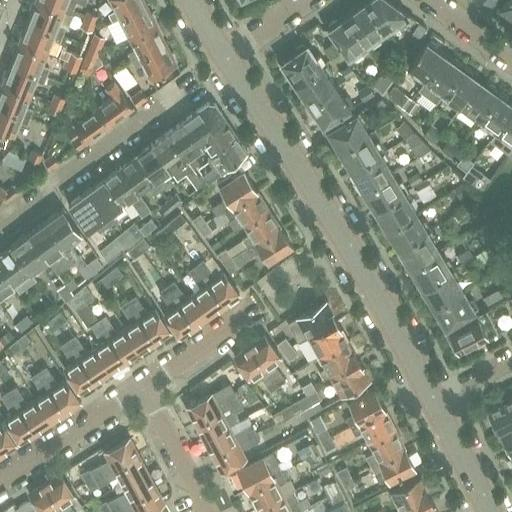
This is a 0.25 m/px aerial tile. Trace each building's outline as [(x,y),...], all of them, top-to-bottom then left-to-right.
[(37,0),(34,0),(27,20),(62,34),(65,26),(58,24),(63,10),(37,0)] [(37,0),(63,10),(67,0),(73,0),(76,1),(76,0),(37,0)] [(110,0),(115,10),(108,13),(112,20),(146,3),(144,0),(110,0)] [(408,14),(388,0),(366,0),(364,2),(386,30),(395,23),(400,31),(416,20),(408,14)] [(511,0),(501,0),(498,6),(511,16),(511,0)] [(364,2),(346,15),(367,43),(386,30),(364,2)] [(122,24),(129,36),(156,23),(146,3),(112,20),(115,28),(122,24)] [(87,10),(83,18),(95,23),(98,15),(87,10)] [(348,57),(359,49),(361,53),(370,47),(367,43),(346,15),(327,29),(348,57)] [(92,31),(95,23),(83,18),(80,27),(92,31)] [(27,20),(19,40),(47,52),(52,39),(59,42),(62,34),(27,20)] [(419,37),(426,27),(419,22),(412,32),(419,37)] [(129,36),(135,49),(128,53),(132,61),(166,43),(156,23),(129,36)] [(105,37),(97,35),(93,33),(91,41),(102,45),(105,37)] [(67,59),(67,60),(79,64),(82,56),(80,56),(85,42),(75,39),(70,52),(68,51),(66,59),(67,59)] [(19,40),(10,61),(46,75),(49,67),(42,65),(47,52),(19,40)] [(98,53),(102,45),(91,41),(87,49),(98,53)] [(425,41),(406,67),(424,80),(443,54),(425,41)] [(176,64),(166,43),(132,61),(135,68),(142,64),(149,78),(176,64)] [(280,61),(295,83),(321,64),(307,43),(280,61)] [(326,50),(332,58),(341,52),(335,44),(326,50)] [(95,61),(98,55),(98,53),(87,49),(84,56),(95,61)] [(100,57),(107,69),(112,66),(105,54),(100,57)] [(437,101),(442,93),(461,67),(443,54),(424,80),(420,86),(426,91),(425,93),(437,101)] [(65,68),(75,72),(76,72),(79,64),(67,60),(65,68)] [(10,61),(2,82),(31,93),(36,80),(43,83),(46,75),(10,61)] [(295,83),(309,104),(335,85),(321,64),(295,83)] [(346,79),(355,73),(350,65),(340,71),(346,79)] [(382,93),(396,73),(388,66),(372,84),(382,93)] [(442,93),(460,106),(479,80),(461,67),(442,93)] [(112,96),(98,107),(97,107),(109,124),(133,107),(114,80),(105,87),(112,96)] [(460,106),(478,119),(497,93),(479,80),(460,106)] [(2,82),(0,87),(0,104),(30,116),(33,109),(25,106),(31,93),(2,82)] [(323,124),(350,107),(335,85),(309,104),(323,124)] [(373,95),(368,86),(358,92),(363,101),(373,95)] [(136,106),(147,98),(140,89),(130,96),(136,106)] [(54,93),(51,101),(62,105),(66,97),(54,93)] [(404,93),(397,103),(404,108),(411,98),(404,93)] [(478,119),(495,132),(496,132),(511,109),(511,104),(497,93),(478,119)] [(374,111),(386,104),(381,98),(371,104),(374,111)] [(419,103),(411,98),(404,108),(412,114),(419,103)] [(47,109),(59,113),(62,105),(51,101),(47,109)] [(207,103),(183,120),(196,138),(225,118),(215,104),(207,103)] [(0,129),(11,134),(14,135),(19,121),(26,124),(30,116),(0,104),(0,129)] [(78,147),(109,124),(97,107),(73,124),(79,131),(71,138),(78,147)] [(498,145),(503,138),(511,143),(511,109),(496,132),(495,132),(490,140),(498,145)] [(356,113),(327,131),(339,150),(368,133),(356,113)] [(201,146),(204,144),(210,153),(236,134),(225,118),(196,138),(201,146)] [(183,120),(167,132),(191,166),(192,168),(193,167),(199,163),(192,153),(201,146),(196,138),(183,120)] [(404,138),(413,130),(403,120),(395,127),(404,138)] [(423,135),(434,143),(442,132),(430,123),(423,135)] [(186,173),(197,187),(203,182),(193,167),(192,168),(191,166),(167,132),(151,143),(169,169),(177,180),(186,173)] [(339,150),(351,170),(380,153),(368,133),(339,150)] [(222,170),(247,151),(236,134),(210,153),(222,170)] [(440,149),(450,157),(457,146),(448,139),(440,149)] [(430,147),(424,140),(416,146),(423,153),(430,147)] [(160,175),(169,169),(151,143),(135,155),(160,189),(167,184),(160,175)] [(28,158),(40,162),(43,154),(32,149),(28,158)] [(8,150),(0,160),(20,170),(26,157),(8,150)] [(60,161),(59,160),(59,159),(58,159),(54,154),(55,154),(53,152),(42,159),(44,162),(48,166),(48,167),(49,169),(60,161)] [(351,170),(363,190),(392,173),(380,153),(351,170)] [(138,192),(138,191),(146,185),(153,194),(160,189),(135,155),(120,166),(138,192)] [(460,158),(456,164),(466,171),(471,164),(473,162),(467,157),(460,158)] [(466,171),(462,176),(473,184),(482,172),(471,164),(466,171)] [(150,209),(138,191),(138,192),(120,166),(104,178),(122,203),(129,198),(141,215),(150,209)] [(218,203),(224,211),(256,190),(244,171),(221,186),(227,197),(218,203)] [(406,177),(412,186),(422,179),(417,171),(406,177)] [(363,190),(374,209),(403,192),(392,173),(363,190)] [(17,192),(16,191),(27,183),(23,177),(6,191),(0,185),(0,195),(5,200),(17,192)] [(415,184),(419,192),(430,186),(425,177),(415,184)] [(104,178),(86,190),(110,225),(119,218),(113,210),(122,203),(104,178)] [(472,192),(466,181),(458,185),(453,188),(459,199),(472,192)] [(69,203),(86,229),(93,224),(100,233),(110,225),(86,190),(69,203)] [(267,208),(256,190),(224,211),(229,218),(226,219),(233,230),(243,223),(267,208)] [(374,209),(386,228),(415,211),(403,192),(374,209)] [(175,206),(182,201),(175,194),(169,199),(175,206)] [(166,213),(175,206),(169,199),(160,206),(166,213)] [(455,215),(460,222),(473,214),(469,207),(455,215)] [(102,265),(97,258),(96,256),(87,263),(80,253),(77,254),(69,243),(80,235),(61,208),(45,221),(73,261),(79,269),(86,278),(102,265)] [(242,239),(247,246),(279,225),(267,208),(243,223),(251,234),(242,239)] [(386,228),(398,248),(427,230),(415,211),(386,228)] [(179,213),(166,224),(171,231),(179,225),(196,248),(203,243),(187,220),(186,220),(179,213)] [(191,220),(197,227),(206,222),(200,213),(191,220)] [(460,223),(454,214),(441,222),(447,230),(460,223)] [(496,215),(484,222),(493,238),(510,228),(496,215)] [(144,234),(156,224),(151,218),(139,227),(144,234)] [(45,221),(28,233),(47,260),(57,273),(73,261),(45,221)] [(139,227),(134,221),(117,235),(126,247),(144,234),(139,227)] [(197,227),(203,236),(212,230),(206,222),(197,227)] [(166,224),(156,232),(162,239),(171,231),(166,224)] [(291,245),(279,225),(247,246),(232,257),(231,256),(231,257),(231,259),(224,264),(229,270),(237,264),(261,249),(268,260),(291,245)] [(398,248),(410,267),(438,250),(427,230),(398,248)] [(28,233),(11,245),(29,272),(30,272),(47,260),(28,233)] [(108,261),(122,250),(126,247),(117,235),(99,249),(108,261)] [(143,237),(136,243),(142,251),(149,245),(143,237)] [(211,245),(214,249),(221,243),(219,239),(211,245)] [(136,243),(127,250),(133,258),(142,251),(136,243)] [(11,245),(0,253),(0,266),(13,285),(18,293),(36,280),(30,272),(29,272),(11,245)] [(475,254),(480,263),(495,253),(490,245),(475,254)] [(217,254),(224,264),(231,259),(231,257),(231,256),(225,248),(217,254)] [(410,267),(421,287),(450,269),(438,250),(410,267)] [(203,259),(195,265),(224,304),(239,293),(223,271),(216,277),(203,259)] [(116,265),(108,272),(114,280),(123,273),(116,265)] [(201,287),(194,293),(209,314),(224,304),(195,265),(188,270),(201,287)] [(0,266),(0,302),(2,305),(6,302),(0,294),(13,285),(0,266)] [(421,287),(433,306),(462,289),(450,269),(421,287)] [(108,272),(100,278),(107,286),(114,280),(108,272)] [(71,291),(78,284),(72,277),(64,283),(72,295),(73,294),(71,291)] [(173,280),(167,285),(195,325),(209,314),(194,293),(186,298),(173,280)] [(57,289),(65,301),(68,299),(68,298),(72,295),(64,283),(57,289)] [(85,284),(78,290),(86,302),(94,297),(85,284)] [(172,308),(165,314),(180,336),(195,325),(167,285),(159,291),(172,308)] [(445,326),(474,309),(462,289),(433,306),(445,326)] [(483,296),(486,302),(488,305),(502,297),(498,289),(483,296)] [(78,290),(73,294),(72,295),(68,298),(68,299),(75,309),(86,302),(78,290)] [(170,330),(155,308),(147,313),(135,295),(127,300),(154,341),(170,330)] [(133,323),(125,328),(139,350),(154,341),(127,300),(120,305),(133,323)] [(298,342),(308,336),(336,320),(325,300),(286,322),(298,342)] [(459,352),(488,337),(497,332),(486,310),(477,314),(447,330),(459,352)] [(60,311),(53,316),(59,325),(66,319),(60,311)] [(33,321),(31,320),(27,314),(15,323),(21,331),(33,321)] [(105,315),(98,320),(124,360),(139,350),(125,328),(117,333),(105,315)] [(53,316),(44,324),(51,332),(59,325),(53,316)] [(103,343),(95,348),(110,370),(124,360),(98,320),(90,324),(103,343)] [(308,336),(319,355),(347,339),(336,320),(308,336)] [(0,339),(4,344),(10,339),(14,336),(9,329),(0,336),(0,339)] [(25,332),(17,339),(23,347),(31,341),(25,332)] [(280,356),(264,334),(249,345),(277,384),(285,379),(272,362),(280,356)] [(75,335),(68,339),(95,380),(110,370),(95,348),(87,353),(75,335)] [(277,343),(283,353),(292,346),(285,337),(277,343)] [(17,339),(9,346),(16,353),(23,347),(17,339)] [(64,368),(79,390),(95,380),(68,339),(60,344),(73,363),(64,368)] [(358,358),(347,339),(319,355),(326,367),(318,371),(322,379),(330,375),(330,374),(358,358)] [(234,356),(250,377),(258,372),(270,390),(277,384),(249,345),(234,356)] [(283,353),(288,360),(297,354),(292,346),(283,353)] [(341,394),(369,378),(358,358),(330,374),(330,375),(341,394)] [(81,401),(66,379),(58,384),(46,365),(38,370),(65,411),(81,401)] [(50,421),(65,411),(38,370),(30,375),(43,394),(35,399),(50,421)] [(253,391),(246,381),(237,387),(244,396),(253,391)] [(311,381),(301,386),(306,394),(307,394),(315,389),(311,381)] [(35,431),(50,421),(35,399),(28,404),(16,385),(8,390),(35,431)] [(313,403),(321,399),(315,389),(307,394),(313,403)] [(374,389),(349,402),(355,413),(346,418),(350,426),(384,408),(374,389)] [(5,419),(20,441),(35,431),(8,390),(0,394),(0,395),(2,399),(0,399),(0,401),(3,406),(6,404),(12,414),(5,419)] [(186,405),(195,422),(238,399),(234,391),(215,401),(210,392),(186,405)] [(258,397),(253,391),(244,396),(249,403),(258,397)] [(295,413),(301,410),(313,403),(307,394),(306,394),(306,395),(290,404),(295,413)] [(511,397),(488,409),(500,432),(511,425),(511,397)] [(195,422),(204,438),(227,425),(223,416),(242,407),(238,399),(195,422)] [(290,404),(274,413),(271,414),(277,424),(295,413),(290,404)] [(364,430),(369,440),(394,427),(384,408),(350,426),(355,434),(364,430)] [(330,436),(319,414),(309,419),(321,441),(330,436)] [(16,443),(1,421),(0,421),(0,453),(0,454),(16,443)] [(204,438),(212,453),(255,430),(251,423),(232,433),(227,425),(204,438)] [(511,425),(500,432),(511,454),(511,453),(511,425)] [(366,456),(370,464),(404,447),(394,427),(369,440),(375,452),(366,456)] [(221,470),(244,457),(240,448),(259,438),(255,430),(212,453),(221,470)] [(335,445),(330,436),(321,441),(326,450),(335,445)] [(110,459),(90,469),(89,468),(81,473),(85,481),(138,454),(129,437),(105,450),(110,459)] [(303,447),(308,456),(317,451),(313,442),(303,447)] [(302,447),(291,453),(291,455),(286,458),(291,465),(307,456),(302,447)] [(389,480),(414,467),(404,447),(370,464),(380,482),(389,478),(389,480)] [(271,451),(238,469),(248,489),(282,471),(271,451)] [(313,465),(322,460),(317,451),(308,456),(313,465)] [(118,474),(122,482),(146,469),(138,454),(85,481),(90,490),(98,486),(99,484),(118,474)] [(316,467),(320,475),(331,470),(326,461),(316,467)] [(346,466),(336,471),(341,480),(350,475),(346,466)] [(126,490),(107,500),(106,500),(98,504),(102,511),(154,485),(146,469),(122,482),(126,490)] [(248,489),(258,508),(283,495),(277,483),(286,479),(282,471),(248,489)] [(75,495),(60,472),(44,482),(63,511),(74,511),(67,500),(75,495)] [(355,484),(350,475),(341,480),(345,489),(355,484)] [(420,477),(391,491),(401,511),(430,497),(420,477)] [(323,485),(327,494),(337,489),(333,481),(323,485)] [(28,492),(41,511),(47,511),(52,509),(53,511),(63,511),(44,482),(28,492)] [(137,511),(143,511),(162,501),(154,485),(102,511),(101,511),(123,511),(135,506),(137,511)] [(332,504),(342,499),(337,489),(327,494),(332,504)] [(258,508),(259,511),(295,511),(301,509),(311,504),(306,496),(298,500),(293,490),(283,495),(258,508)] [(401,511),(437,511),(430,497),(401,511)] [(36,511),(28,499),(14,508),(16,511),(36,511)] [(332,504),(325,507),(327,511),(345,511),(348,511),(342,499),(332,504)]
